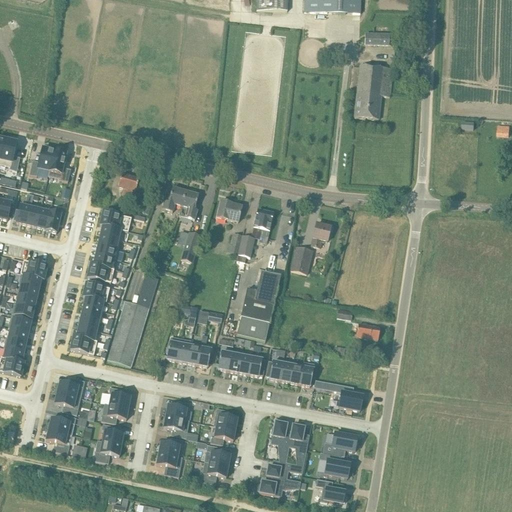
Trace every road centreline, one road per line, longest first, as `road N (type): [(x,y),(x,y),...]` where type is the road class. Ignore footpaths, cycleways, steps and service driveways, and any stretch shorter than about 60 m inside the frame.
road 1 (unclassified): [(91,142),(316,196),(420,204)]
road 2 (tertiary): [(384,430),(420,204)]
road 3 (tertiary): [(420,204),(429,0)]
road 4 (residential): [(254,404),(384,430)]
